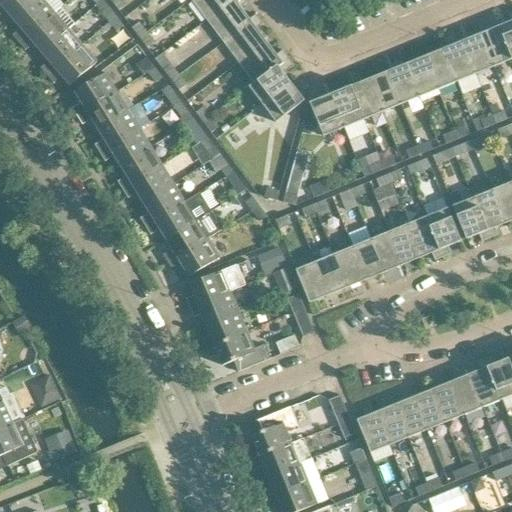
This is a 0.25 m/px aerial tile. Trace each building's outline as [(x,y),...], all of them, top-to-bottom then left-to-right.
[(2,0),(0,2),(0,15),(4,12),(11,21),(36,0),(2,0)] [(12,36),(19,43),(53,14),(41,0),(36,0),(11,21),(19,30),(12,36)] [(103,0),(97,6),(109,22),(116,17),(103,0)] [(121,0),(110,0),(119,10),(126,5),(121,0)] [(191,0),(207,21),(234,0),(191,0)] [(234,0),(207,21),(223,42),(251,21),(250,20),(241,8),(247,3),(245,0),(234,0)] [(511,22),(499,26),(511,58),(511,12),(508,14),(511,22)] [(53,14),(19,43),(26,51),(32,45),(40,54),(67,31),(53,14)] [(251,21),(223,42),(238,63),(267,42),(257,29),(263,24),(256,15),(250,20),(251,21)] [(116,17),(109,22),(117,32),(123,27),(116,17)] [(139,23),(132,28),(140,38),(147,33),(139,23)] [(511,58),(499,26),(480,34),(494,67),(511,59),(511,58)] [(41,68),(47,76),(81,47),(67,31),(40,54),(48,63),(41,68)] [(147,33),(140,38),(147,49),(154,43),(147,33)] [(480,34),(462,42),(475,75),(494,67),(480,34)] [(267,42),(238,63),(254,84),(289,58),(283,50),(277,55),(267,42)] [(462,42),(443,49),(456,82),(457,82),(475,75),(462,42)] [(81,47),(47,76),(54,84),(60,78),(68,87),(93,66),(95,64),(81,47)] [(443,49),(424,57),(438,90),(456,82),(443,49)] [(424,57),(406,64),(419,98),(438,90),(424,57)] [(147,58),(137,65),(144,75),(148,73),(155,68),(148,59),(147,58)] [(254,84),(249,88),(263,105),(291,84),(284,74),(295,66),(289,58),(254,84)] [(406,64),(387,72),(400,105),(419,98),(406,64)] [(171,65),(163,70),(171,80),(178,75),(171,65)] [(155,68),(148,73),(156,84),(162,79),(155,68)] [(387,72),(368,80),(382,113),(400,105),(387,72)] [(72,108),(77,117),(117,92),(105,73),(89,83),(73,93),(79,104),(72,108)] [(178,75),(171,80),(179,91),(186,86),(178,75)] [(368,80),(350,87),(363,120),(382,113),(368,80)] [(186,86),(179,91),(187,102),(198,94),(189,83),(186,86)] [(305,102),(291,84),(263,105),(276,123),(305,102)] [(350,87),(330,95),(344,128),(363,120),(350,87)] [(117,92),(77,117),(83,125),(90,121),(96,130),(128,111),(117,92)] [(174,94),(167,99),(174,108),(181,103),(174,94)] [(330,95),(310,103),(323,136),(344,128),(330,95)] [(181,103),(174,108),(182,119),(189,114),(181,103)] [(203,107),(196,113),(204,123),(211,118),(203,107)] [(95,145),(100,154),(139,129),(128,111),(96,130),(102,141),(95,145)] [(505,111),(493,116),(496,124),(508,119),(505,111)] [(493,116),(481,121),(484,129),(496,124),(493,116)] [(211,118),(204,123),(211,134),(218,128),(211,118)] [(194,121),(185,128),(190,135),(193,133),(200,143),(207,138),(194,121)] [(500,139),(511,134),(511,132),(509,126),(497,131),(500,139)] [(467,127),(455,132),(458,140),(470,135),(467,127)] [(139,129),(100,154),(105,162),(112,158),(118,167),(151,148),(139,129)] [(455,132),(443,137),(446,145),(458,140),(455,132)] [(484,136),(472,141),(475,149),(487,144),(484,136)] [(207,138),(200,143),(209,154),(215,149),(207,138)] [(463,154),(475,149),(472,141),(460,146),(463,154)] [(431,142),(418,147),(422,155),(434,150),(431,142)] [(418,147),(406,152),(410,160),(422,155),(418,147)] [(117,182),(123,190),(162,166),(151,148),(118,167),(125,177),(117,182)] [(448,160),(445,152),(433,157),(436,165),(448,160)] [(273,154),(270,163),(279,165),(281,156),(273,154)] [(220,155),(209,163),(216,173),(221,170),(227,177),(233,173),(220,155)] [(393,157),(381,162),(385,170),(397,165),(393,157)] [(418,172),(430,167),(427,159),(415,164),(418,172)] [(381,162),(369,167),(373,175),(385,170),(381,162)] [(162,166),(123,190),(128,199),(135,194),(141,204),(173,184),(162,166)] [(400,170),(388,175),(391,183),(403,178),(400,170)] [(233,173),(227,177),(234,187),(241,182),(233,173)] [(379,188),(391,183),(388,175),(376,180),(379,188)] [(511,185),(511,183),(492,191),(506,224),(511,221),(511,185)] [(185,203),(173,184),(141,204),(148,214),(140,218),(145,227),(185,203)] [(363,185),(351,190),(355,198),(367,193),(363,185)] [(379,188),(373,191),(378,203),(384,200),(379,188)] [(277,201),(280,193),(267,189),(265,198),(277,201)] [(343,203),(355,198),(351,190),(339,195),(343,203)] [(492,191),(474,198),(490,238),(498,235),(495,228),(506,224),(492,191)] [(185,203),(145,227),(151,236),(158,231),(164,241),(212,211),(200,193),(185,203)] [(298,198),(285,194),(283,203),(296,206),(298,198)] [(252,197),(245,202),(253,212),(259,207),(252,197)] [(474,198),(453,207),(466,240),(479,235),(482,242),(490,238),(474,198)] [(326,200),(314,205),(318,213),(330,208),(326,200)] [(305,218),(318,213),(314,205),(302,210),(305,218)] [(259,207),(253,212),(260,222),(267,217),(259,207)] [(448,209),(427,217),(443,258),(451,254),(449,247),(461,242),(448,209)] [(212,211),(164,241),(170,251),(163,255),(168,264),(208,239),(223,230),(212,211)] [(291,224),(288,216),(276,221),(279,229),(291,224)] [(427,217),(408,225),(421,258),(432,254),(435,261),(443,258),(427,217)] [(403,265),(421,258),(408,225),(390,232),(403,265)] [(390,232),(371,240),(385,273),(403,265),(390,232)] [(208,239),(168,264),(173,272),(181,268),(187,278),(219,258),(208,239)] [(353,247),(366,280),(385,273),(371,240),(353,247)] [(281,246),(260,256),(268,274),(289,264),(281,246)] [(353,247),(334,255),(347,288),(366,280),(353,247)] [(334,255),(315,263),(328,296),(347,288),(334,255)] [(328,296),(315,263),(296,270),(309,303),(328,296)] [(186,299),(190,309),(230,292),(246,285),(237,265),(222,271),(217,273),(189,284),(194,296),(186,299)] [(289,268),(273,275),(281,295),(297,288),(289,268)] [(230,292),(190,309),(194,318),(202,315),(206,325),(239,312),(230,292)] [(302,303),(299,294),(287,299),(291,307),(302,303)] [(315,333),(302,303),(291,307),(303,337),(315,333)] [(203,339),(206,348),(247,332),(239,312),(206,325),(211,336),(203,339)] [(426,330),(428,329),(434,327),(436,326),(432,316),(422,320),(426,330)] [(247,332),(206,348),(210,358),(218,354),(223,366),(234,361),(238,372),(271,359),(265,344),(254,349),(247,332)] [(493,356),(485,360),(501,400),(511,395),(511,367),(508,359),(496,364),(493,356)] [(480,370),(469,375),(483,408),(501,400),(485,360),(477,363),(480,370)] [(469,375),(451,382),(464,415),(483,408),(469,375)] [(50,376),(30,386),(41,408),(60,399),(50,376)] [(451,382),(432,390),(445,423),(464,415),(451,382)] [(432,390),(413,397),(427,431),(445,423),(432,390)] [(0,430),(14,424),(0,394),(0,430)] [(352,426),(340,396),(329,400),(328,401),(341,431),(352,426)] [(413,397),(395,405),(408,438),(427,431),(413,397)] [(395,405),(376,413),(389,446),(408,438),(395,405)] [(252,460),(293,444),(289,436),(300,431),(291,407),(258,421),(262,431),(251,436),(256,448),(248,451),(252,460)] [(357,420),(371,453),(389,446),(376,413),(357,420)] [(22,420),(14,424),(0,430),(0,456),(2,456),(7,467),(29,457),(37,453),(22,420)] [(356,434),(352,426),(341,431),(344,439),(356,434)] [(71,437),(49,446),(55,461),(77,452),(71,437)] [(268,477),(301,464),(312,459),(304,439),(293,444),(252,460),(256,469),(264,466),(268,477)] [(362,449),(349,454),(354,465),(355,465),(366,460),(362,449)] [(511,449),(501,453),(505,462),(511,458),(511,449)] [(501,453),(489,458),(493,467),(505,462),(501,453)] [(38,460),(27,466),(31,475),(42,469),(38,460)] [(377,487),(366,460),(355,465),(366,491),(377,487)] [(268,500),(309,484),(301,464),(268,477),(272,488),(264,491),(268,500)] [(476,464),(464,469),(467,477),(479,472),(476,464)] [(504,468),(492,473),(495,481),(507,476),(504,468)] [(464,469),(452,474),(455,482),(467,477),(464,469)] [(427,484),(430,492),(442,487),(439,479),(427,484)] [(480,479),(470,482),(474,492),(479,490),(482,484),(480,479)] [(298,511),(317,504),(309,484),(268,500),(272,509),(280,506),(282,511),(298,511)] [(418,497),(430,492),(427,484),(415,489),(418,497)] [(402,494),(390,499),(393,507),(405,502),(402,494)]
